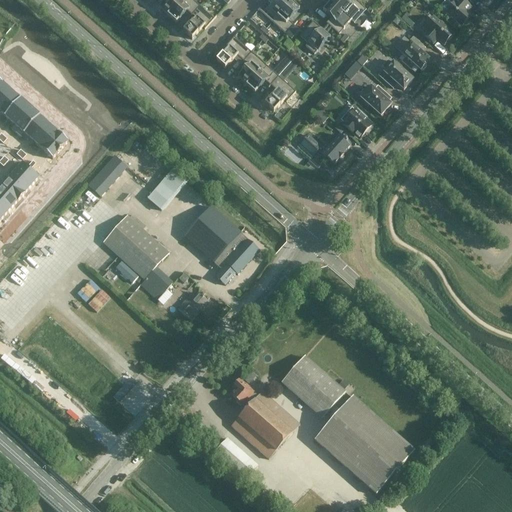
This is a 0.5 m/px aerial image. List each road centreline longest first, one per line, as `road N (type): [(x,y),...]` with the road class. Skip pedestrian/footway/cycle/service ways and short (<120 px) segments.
road 1 (tertiary): [(314,243),(42,0)]
road 2 (tertiary): [(73,511),(314,243)]
road 3 (tertiary): [(314,243),(511,21)]
road 4 (track): [(180,392),(283,478),(308,447),(368,499),(403,511)]
road 5 (tertiary): [(511,419),(314,243)]
road 6 (residential): [(0,68),(88,147),(0,245)]
road 7 (track): [(0,380),(98,466)]
